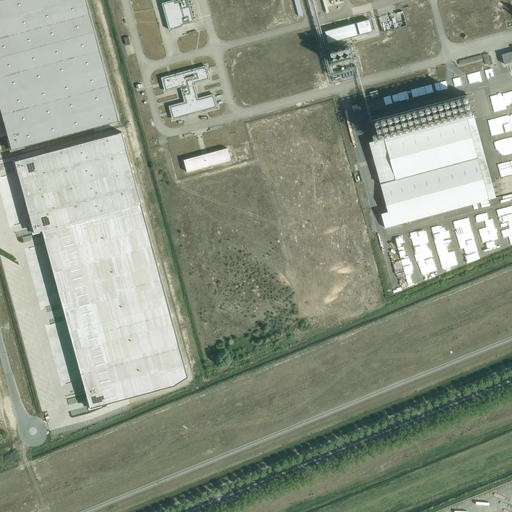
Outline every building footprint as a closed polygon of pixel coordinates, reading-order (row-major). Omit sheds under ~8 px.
[(0,0),(0,103),(10,139),(9,139),(12,150),(23,147),(119,121),(86,0),(0,0)] [(194,22),(188,0),(177,0),(176,1),(175,0),(172,0),(162,3),(169,30),(183,26),(183,25),(194,22)] [(360,35),(372,31),(369,19),(356,22),(360,35)] [(328,43),(358,35),(354,23),(325,31),(328,43)] [(504,64),(511,61),(511,46),(511,47),(511,51),(501,54),(504,64)] [(459,65),(483,59),(481,54),(458,61),(459,65)] [(198,98),(194,83),(210,79),(206,65),(161,77),(165,91),(180,87),(184,101),(169,106),(172,120),(217,107),(214,94),(198,98)] [(471,79),(491,75),(489,67),(469,71),(471,79)] [(440,79),(433,80),(435,88),(442,86),(440,79)] [(371,98),(376,97),(375,95),(378,94),(377,90),(369,92),(371,98)] [(398,90),(392,91),(393,98),(400,96),(398,90)] [(392,92),(384,93),(386,101),(393,99),(392,92)] [(385,227),(488,199),(467,118),(473,117),(467,95),(373,121),(378,140),(369,142),(388,211),(381,213),(385,227)] [(365,100),(353,102),(354,108),(366,106),(365,100)] [(121,130),(14,159),(15,164),(16,164),(33,226),(32,226),(33,231),(42,229),(87,396),(89,406),(174,383),(187,375),(121,130)] [(227,148),(184,160),(187,172),(231,160),(227,148)] [(511,204),(500,207),(509,244),(511,243),(511,204)] [(493,210),(478,214),(480,221),(484,220),(488,233),(484,234),(488,249),(490,248),(491,253),(504,249),(501,237),(494,239),(492,232),(499,230),(497,223),(493,225),(491,218),(489,219),(488,216),(494,214),(493,210)] [(469,252),(481,250),(478,235),(475,236),(474,230),(476,230),(473,216),(460,218),(461,222),(458,223),(458,227),(460,226),(463,247),(467,246),(469,252)] [(447,270),(462,267),(458,250),(456,242),(453,243),(451,236),(454,235),(450,222),(442,223),(444,230),(437,232),(440,246),(448,245),(450,251),(442,253),(444,261),(448,260),(448,263),(445,264),(447,270)] [(426,279),(441,275),(437,258),(434,259),(433,256),(436,255),(432,241),(429,242),(427,235),(430,235),(429,227),(413,232),(414,237),(416,236),(420,252),(425,250),(427,257),(420,259),(422,266),(426,279)] [(407,233),(399,236),(403,249),(411,247),(407,233)] [(471,261),(479,259),(478,252),(470,253),(471,261)] [(413,254),(405,256),(408,270),(409,270),(412,284),(419,282),(418,277),(416,268),(413,254)]
